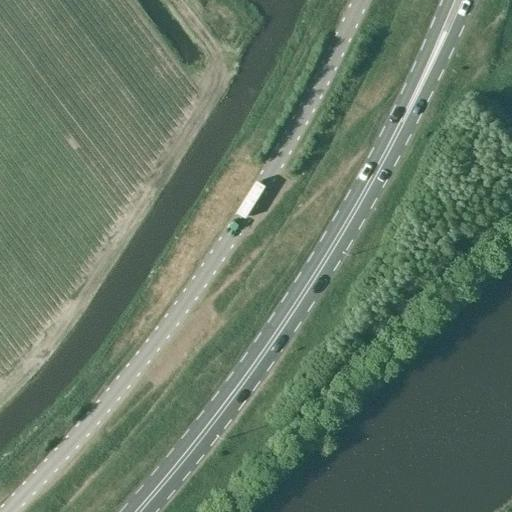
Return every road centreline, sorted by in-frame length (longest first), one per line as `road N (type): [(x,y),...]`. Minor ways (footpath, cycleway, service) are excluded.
road 1 (unclassified): [(358,0),(308,106),(214,260),(101,409),(5,511)]
road 2 (primary): [(139,511),(274,341),(424,76)]
